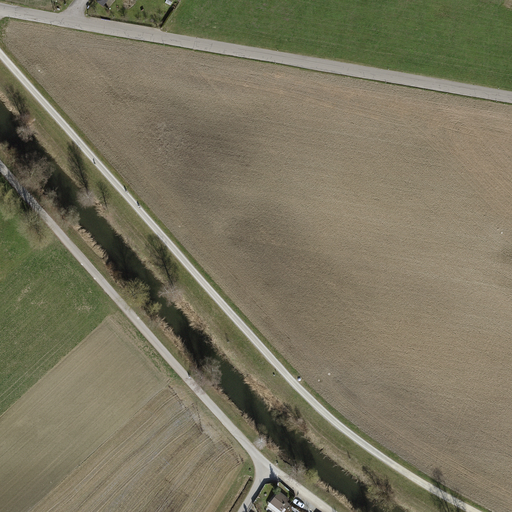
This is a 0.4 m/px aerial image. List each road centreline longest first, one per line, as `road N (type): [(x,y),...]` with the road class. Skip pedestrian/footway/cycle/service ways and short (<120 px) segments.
road 1 (track): [(0,52),(299,388),(391,464),(475,511)]
road 2 (unclassified): [(0,9),(511,97)]
road 3 (track): [(269,467),(0,165)]
